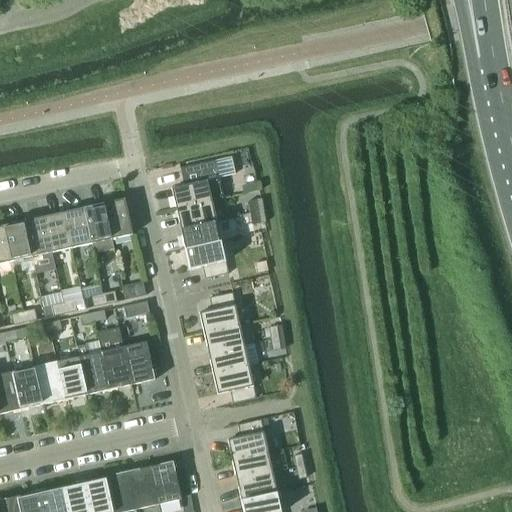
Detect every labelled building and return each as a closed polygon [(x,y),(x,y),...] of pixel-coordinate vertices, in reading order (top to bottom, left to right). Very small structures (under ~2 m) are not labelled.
[(171,189),(175,209),(212,201),(211,200),(223,197),(215,161),(180,169),(184,186),(171,189)] [(243,194),(257,192),(255,183),(247,185),(243,192),(243,194)] [(111,240),(132,235),(124,199),(103,204),(111,240)] [(180,229),(216,221),(212,201),(175,209),(180,229)] [(249,214),(257,212),(256,201),(247,202),(249,214)] [(111,240),(103,204),(83,208),(91,244),(93,253),(113,248),(111,240)] [(91,244),(83,208),(63,213),(71,249),(91,244)] [(257,212),(249,214),(251,225),(259,224),(257,212)] [(43,217),(51,253),(71,249),(63,213),(43,217)] [(39,256),(51,253),(43,217),(23,222),(31,258),(34,270),(41,268),(39,256)] [(180,229),(184,249),(220,241),(216,221),(180,229)] [(3,226),(11,262),(31,258),(23,222),(3,226)] [(0,264),(11,262),(3,226),(0,226),(0,264)] [(228,274),(220,241),(184,249),(189,270),(202,268),(204,279),(228,274)] [(265,262),(255,263),(257,274),(267,272),(265,262)] [(122,287),(125,300),(145,295),(143,282),(122,287)] [(103,295),(105,304),(116,301),(114,292),(103,295)] [(199,313),(203,334),(239,326),(232,293),(209,299),(211,310),(199,313)] [(105,304),(103,295),(91,297),(93,307),(105,304)] [(66,313),(77,311),(74,300),(63,303),(66,313)] [(147,302),(123,307),(126,319),(149,314),(147,302)] [(54,316),(66,313),(63,303),(52,306),(54,316)] [(14,325),(45,318),(43,307),(11,315),(14,325)] [(104,312),(92,314),(94,323),(106,321),(104,312)] [(94,323),(92,314),(80,317),(82,326),(94,323)] [(61,330),(60,322),(48,324),(50,333),(61,330)] [(50,333),(48,324),(36,327),(38,335),(50,333)] [(208,354),(244,346),(239,326),(203,334),(208,354)] [(270,339),(278,338),(276,326),(268,328),(270,339)] [(96,333),(101,352),(109,390),(131,385),(123,347),(119,328),(96,333)] [(0,344),(28,339),(26,330),(0,335),(0,344)] [(278,338),(270,339),(273,351),(280,350),(278,338)] [(123,347),(131,385),(154,380),(146,342),(123,347)] [(76,347),(78,357),(87,395),(109,390),(101,352),(88,355),(86,345),(76,347)] [(208,354),(212,374),(248,366),(244,346),(208,354)] [(87,395),(78,357),(56,362),(65,400),(87,395)] [(34,367),(42,405),(65,400),(56,362),(34,367)] [(230,392),(232,404),(256,399),(248,366),(212,374),(217,395),(230,392)] [(11,372),(20,410),(42,405),(34,367),(11,372)] [(0,414),(20,410),(11,372),(0,374),(0,414)] [(268,453),(260,420),(237,425),(240,437),(227,440),(232,461),(268,453)] [(296,468),(303,466),(299,447),(292,449),(296,468)] [(232,461),(236,481),(272,473),(268,453),(232,461)] [(149,467),(158,505),(181,500),(172,462),(149,467)] [(303,466),(296,468),(299,479),(306,477),(303,466)] [(158,505),(149,467),(127,472),(136,510),(158,505)] [(126,511),(136,510),(127,472),(105,477),(112,511),(126,511)] [(236,481),(240,501),(277,493),(272,473),(236,481)] [(112,511),(105,477),(83,482),(89,511),(112,511)] [(65,511),(89,511),(83,482),(60,487),(65,511)] [(65,511),(60,487),(38,492),(42,511),(65,511)] [(19,511),(42,511),(38,492),(16,497),(19,511)] [(280,511),(277,493),(240,501),(242,511),(280,511)] [(19,511),(16,497),(0,500),(0,511),(19,511)]
